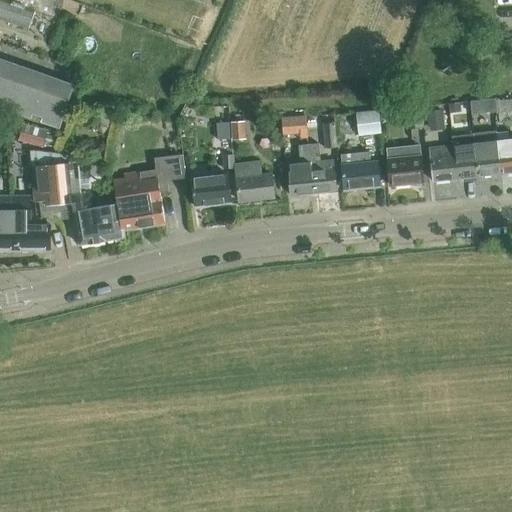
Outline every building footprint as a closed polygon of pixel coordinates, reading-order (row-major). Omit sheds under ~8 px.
[(0,0),(0,19),(29,30),(35,11),(53,17),(58,0),(0,0)] [(0,60),(0,111),(1,112),(2,108),(29,117),(31,112),(43,116),(41,122),(57,127),(72,85),(0,60)] [(493,99),(484,100),(485,113),(496,112),(495,101),(495,99),(493,99)] [(511,111),(511,99),(495,101),(496,112),(496,113),(511,111)] [(448,104),(449,112),(458,111),(459,121),(471,120),(469,104),(457,105),(457,103),(448,104)] [(406,129),(424,127),(422,105),(404,108),(406,129)] [(357,112),(359,129),(380,127),(378,110),(357,112)] [(442,111),(427,112),(429,128),(444,127),(442,111)] [(323,114),(323,123),(325,148),(337,147),(335,122),(333,113),(323,114)] [(306,115),(293,116),(282,117),(283,130),(308,128),(306,115)] [(101,117),(93,127),(102,135),(108,128),(110,119),(101,117)] [(216,124),(217,140),(231,139),(230,123),(216,124)] [(245,124),(233,125),(235,142),(247,141),(245,124)] [(18,141),(42,147),(45,131),(22,126),(18,141)] [(497,142),(501,174),(511,172),(511,139),(509,140),(508,131),(496,133),(497,142)] [(452,147),(456,179),(478,177),(474,144),(464,145),(463,136),(452,137),(452,147)] [(474,144),(478,177),(501,174),(497,142),(474,144)] [(308,144),(313,194),(335,191),(332,160),(320,161),(318,143),(308,144)] [(313,194),(308,144),(298,145),(300,164),(288,165),(291,196),(313,194)] [(423,183),(420,157),(419,144),(386,148),(387,161),(390,186),(423,183)] [(456,179),(452,147),(430,149),(434,182),(456,179)] [(123,237),(122,231),(118,203),(84,209),(79,171),(83,171),(82,156),(30,150),(32,166),(37,203),(47,201),(48,206),(73,204),(80,244),(123,237)] [(377,162),(371,163),(370,153),(340,156),(344,191),(380,187),(377,162)] [(224,170),(234,170),(233,155),(223,155),(224,170)] [(115,181),(118,203),(122,231),(165,223),(160,193),(169,192),(168,181),(185,177),(183,158),(155,162),(158,180),(143,183),(141,172),(125,174),(125,179),(115,181)] [(271,174),(262,175),(260,160),(236,164),(240,201),(273,198),(271,174)] [(195,207),(232,203),(229,175),(212,177),(211,172),(191,174),(195,207)] [(18,212),(1,212),(0,212),(0,249),(18,250),(18,212)] [(31,212),(18,212),(18,250),(50,250),(51,225),(31,225),(31,212)]
